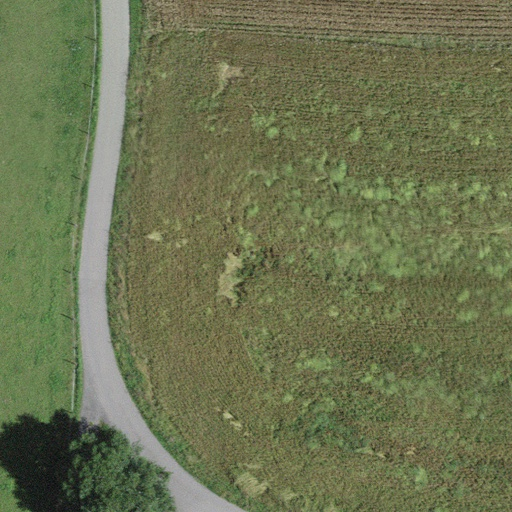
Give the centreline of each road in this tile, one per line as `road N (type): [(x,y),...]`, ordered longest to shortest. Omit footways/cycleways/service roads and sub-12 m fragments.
road 1 (unclassified): [(202,511),(80,370),(83,194),(104,0)]
road 2 (track): [(54,511),(80,370)]
